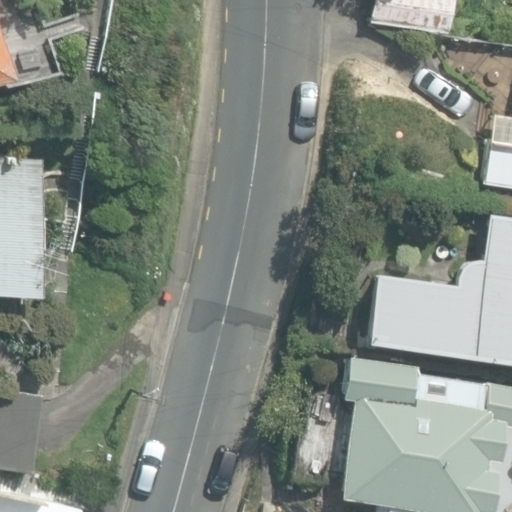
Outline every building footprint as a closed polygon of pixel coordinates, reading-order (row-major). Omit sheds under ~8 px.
[(369,0),(366,16),(440,30),(445,0),(369,0)] [(511,140),(485,136),(478,179),(511,183),(511,140)] [(0,286),(30,288),(35,156),(0,154),(0,286)] [(360,336),(511,358),(511,211),(482,207),(476,255),(474,254),(473,254),(472,254),(470,254),(469,254),(468,254),(467,254),(466,255),(465,255),(464,255),(463,256),(462,256),(461,256),(460,257),(459,258),(458,258),(458,259),(457,260),(456,260),(455,261),(454,262),(454,263),(454,264),(453,264),(453,265),(452,266),(452,267),(451,269),(451,270),(449,281),(370,270),(360,336)] [(392,511),(409,511),(411,507),(447,511),(508,511),(511,489),(511,410),(506,409),(510,382),(410,368),(411,361),(342,352),(336,392),(348,394),(334,492),(377,498),(375,510),(392,511)] [(0,463),(27,467),(36,392),(0,387),(0,463)] [(0,511),(72,511),(73,509),(0,494),(0,511)]
